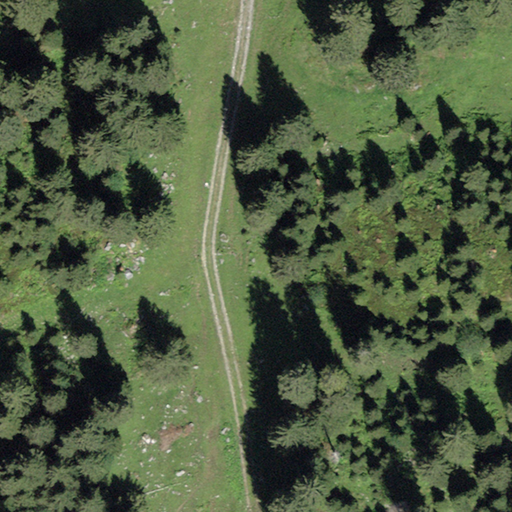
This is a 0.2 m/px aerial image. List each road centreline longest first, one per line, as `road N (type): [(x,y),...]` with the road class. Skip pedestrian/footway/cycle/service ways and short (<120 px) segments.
road 1 (track): [(241,0),(208,157),(238,323)]
road 2 (track): [(238,323),(355,363),(426,359),(478,312),(511,306)]
